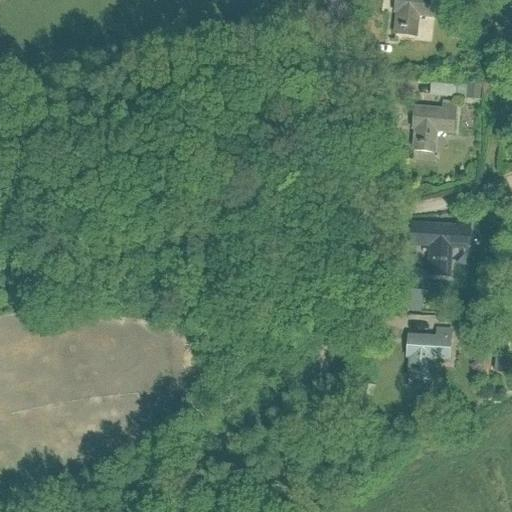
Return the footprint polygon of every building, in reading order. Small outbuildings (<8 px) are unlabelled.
[(420,18),(437,20),(438,0),(395,0),(394,15),(396,15),(394,35),(417,39),(420,18)] [(481,54),(480,69),(495,70),(495,55),(481,54)] [(484,95),(496,94),(494,75),(483,77),(484,95)] [(468,85),(467,100),(480,101),(481,86),(468,85)] [(438,134),(455,136),(457,103),(444,102),(443,110),(414,107),(412,131),(414,131),(412,151),(436,154),(438,134)] [(427,270),(452,272),(453,251),(470,252),(471,220),(458,219),(457,227),(428,225),(427,249),(429,249),(427,270)] [(387,305),(400,308),(406,287),(392,284),(387,305)] [(469,328),(469,320),(456,320),(456,329),(469,328)] [(433,361),(450,363),(452,330),(437,329),(436,338),(408,336),(407,360),(409,360),(408,380),(432,382),(433,361)]
